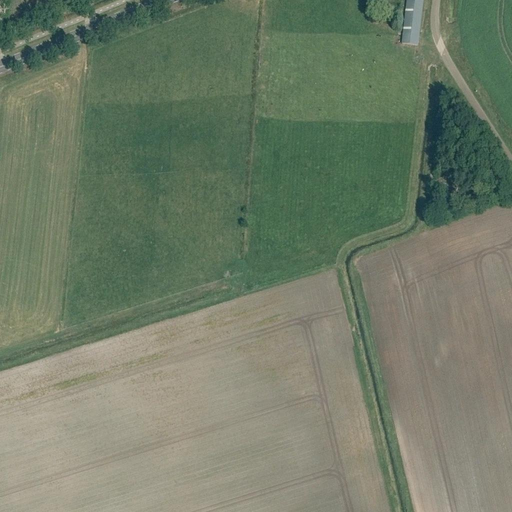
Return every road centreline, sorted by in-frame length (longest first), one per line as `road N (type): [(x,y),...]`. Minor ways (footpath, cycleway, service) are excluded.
road 1 (unclassified): [(511,160),(441,48),(436,0)]
road 2 (secondary): [(0,66),(165,0)]
